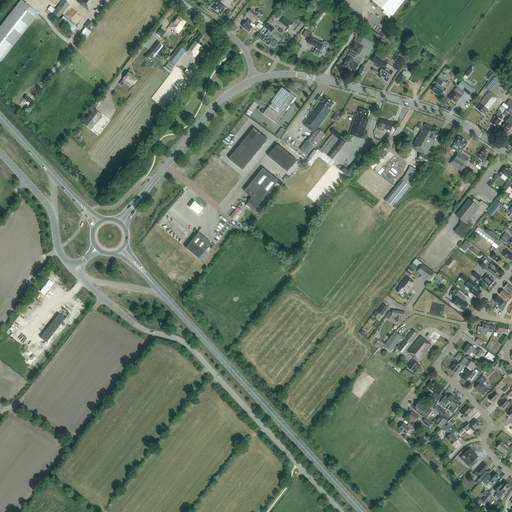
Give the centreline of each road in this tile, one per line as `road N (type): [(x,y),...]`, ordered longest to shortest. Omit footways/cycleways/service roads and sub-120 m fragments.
road 1 (unclassified): [(341,511),(186,344),(134,323),(72,269)]
road 2 (primary): [(362,511),(151,281)]
road 3 (tertiary): [(511,157),(422,106),(298,74),(253,79)]
road 4 (residential): [(511,475),(485,448),(488,418),(436,365)]
road 5 (unclassified): [(72,269),(57,248),(47,205),(0,152)]
road 6 (tertiary): [(166,165),(214,106),(253,79)]
